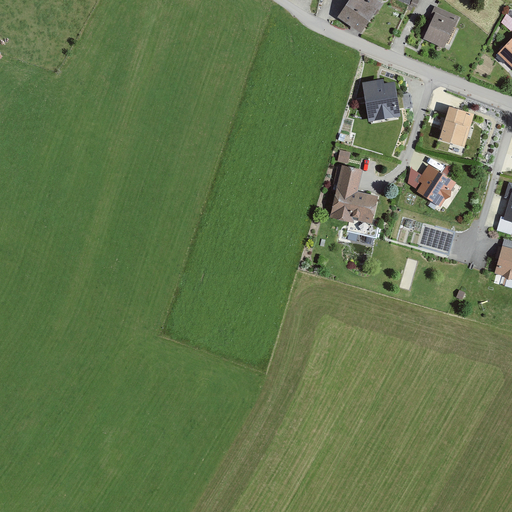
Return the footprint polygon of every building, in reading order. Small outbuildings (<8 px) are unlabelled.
[(380,5),(372,0),(349,0),(336,20),(360,36),(380,5)] [(456,19),(433,9),(428,19),(431,20),(421,42),(442,51),(456,19)] [(511,28),(511,14),(508,11),(501,20),(511,28)] [(400,22),(391,18),(389,24),(398,28),(400,22)] [(511,40),(496,56),(511,71),(511,40)] [(382,87),(381,81),(361,84),(367,123),(398,119),(393,85),(382,87)] [(472,117),(447,109),(437,141),(462,149),(472,117)] [(349,154),(339,151),(336,163),(346,165),(349,154)] [(355,194),(360,171),(339,167),(329,217),(330,217),(330,221),(351,225),(352,222),(370,225),(376,198),(355,194)] [(454,186),(427,167),(416,183),(420,185),(415,193),(438,209),(454,186)] [(511,185),(507,184),(503,199),(508,201),(503,219),(499,218),(495,232),(511,237),(511,235),(511,185)] [(511,251),(501,248),(493,275),(511,280),(511,251)]
